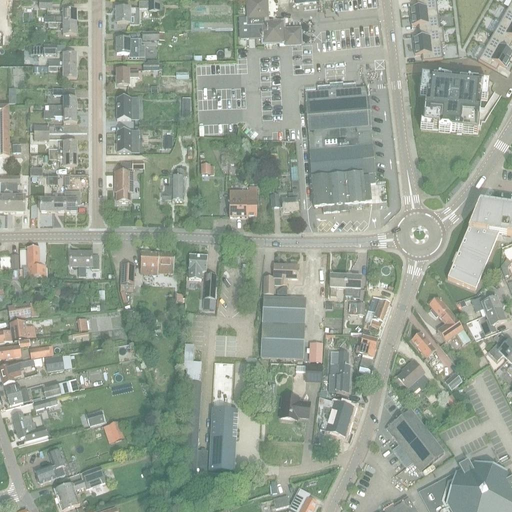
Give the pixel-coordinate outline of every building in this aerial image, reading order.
[(239,20),(239,40),(263,39),(263,44),(269,44),(284,43),(284,46),(301,46),(300,44),(300,29),(283,30),(283,23),(264,24),(264,19),(267,19),(266,0),(246,0),(247,19),(239,20)] [(416,8),(409,9),(410,18),(437,15),(435,0),(415,2),(416,8)] [(511,0),(505,0),(503,6),(508,9),(511,11),(511,0)] [(39,6),(39,10),(52,10),(52,6),(52,1),(39,2),(39,6)] [(138,3),(138,10),(138,11),(148,10),(148,13),(159,13),(159,3),(138,3)] [(511,11),(508,9),(500,22),(511,28),(511,11)] [(138,11),(138,10),(116,10),(116,25),(129,25),(129,26),(138,26),(138,11)] [(57,24),(63,24),(76,25),(76,12),(62,12),(63,18),(44,18),(44,24),(48,24),(57,24)] [(437,15),(410,18),(411,27),(418,26),(419,32),(439,30),(439,29),(437,15)] [(495,19),(488,32),(493,35),(511,45),(511,43),(511,28),(500,22),(495,19)] [(76,25),(63,24),(63,37),(76,37),(76,25)] [(419,38),(412,39),(413,48),(441,45),(444,45),(442,29),(439,29),(439,30),(419,32),(419,38)] [(142,34),(142,43),(159,42),(159,33),(142,34)] [(493,35),(485,48),(509,62),(511,57),(511,53),(508,51),(511,45),(493,35)] [(136,41),(116,41),(116,56),(129,56),(129,60),(138,60),(138,41),(136,41)] [(441,45),(413,48),(414,57),(421,56),(422,62),(443,60),(441,45)] [(44,52),(44,57),(56,56),(56,51),(56,46),(43,47),(43,48),(44,52)] [(480,46),(473,57),(478,61),(478,62),(496,72),(499,66),(505,70),(509,62),(485,48),(485,49),(480,46)] [(57,68),(63,68),(76,68),(76,56),(61,56),(61,63),(48,63),(48,68),(57,68)] [(143,64),(143,72),(158,72),(158,64),(143,64)] [(63,68),(63,81),(76,81),(76,68),(63,68)] [(116,72),(116,87),(128,87),(128,79),(137,79),(137,73),(128,73),(128,72),(116,72)] [(421,79),(420,96),(426,96),(422,130),(477,135),(480,109),(481,101),(487,102),(488,85),(482,85),(467,83),(467,82),(467,80),(468,79),(466,78),(466,79),(464,79),(464,78),(463,78),(462,79),(460,78),(459,78),(457,78),(457,77),(455,77),(455,79),(455,81),(455,82),(421,79)] [(305,94),(306,104),(308,140),(309,152),(310,181),(311,181),(313,209),(322,209),(322,214),(347,212),(347,206),(364,205),(363,204),(370,204),(369,186),(375,186),(374,176),(375,176),(372,147),(371,128),(369,100),(368,100),(368,89),(305,94)] [(48,107),(48,112),(57,112),(76,112),(76,100),(63,100),(63,107),(48,107)] [(138,100),(117,100),(117,122),(138,122),(138,100)] [(0,159),(9,159),(8,108),(0,107),(0,159)] [(57,112),(48,112),(44,112),(43,112),(43,120),(54,120),(54,118),(63,118),(63,124),(76,124),(76,112),(57,112)] [(117,155),(138,155),(138,132),(117,132),(117,155)] [(164,138),(163,148),(171,148),(171,138),(164,138)] [(48,151),(48,156),(57,156),(63,156),(76,156),(76,144),(63,144),(57,144),(57,151),(48,151)] [(255,158),(266,158),(266,148),(256,148),(255,158)] [(57,156),(48,156),(48,160),(54,160),(54,161),(60,161),(60,168),(76,168),(76,156),(63,156),(57,156)] [(288,202),(282,203),(283,213),(298,212),(297,201),(299,201),(296,168),(290,169),(292,194),(288,195),(288,202)] [(174,202),(174,203),(183,203),(183,178),(183,171),(177,171),(177,178),(171,178),(171,188),(166,188),(166,196),(162,196),(162,202),(174,202)] [(133,174),(115,174),(115,194),(116,194),(116,203),(130,203),(130,194),(133,194),(133,174)] [(0,213),(8,214),(9,178),(0,177),(0,213)] [(9,178),(8,214),(24,214),(24,198),(17,198),(17,186),(20,186),(20,178),(9,178)] [(229,219),(257,219),(256,188),(248,188),(248,192),(229,192),(229,219)] [(64,194),(64,200),(64,214),(76,214),(76,207),(79,207),(79,194),(64,194)] [(52,198),(52,214),(64,214),(64,200),(57,200),(57,195),(52,195),(52,198)] [(270,203),(271,210),(280,209),(279,196),(270,197),(270,203)] [(47,201),(40,201),(40,214),(52,214),(52,201),(47,201)] [(478,205),(447,281),(475,292),(498,235),(511,237),(511,236),(511,210),(480,206),(478,205)] [(28,269),(22,269),(22,271),(22,281),(28,280),(28,279),(45,278),(45,269),(38,269),(38,249),(27,249),(28,269)] [(70,254),(70,268),(91,268),(91,271),(99,271),(99,257),(91,257),(91,254),(70,254)] [(140,275),(157,276),(157,270),(163,270),(163,269),(165,269),(165,272),(173,272),(174,256),(141,254),(140,275)] [(189,257),(188,272),(189,272),(188,281),(201,282),(201,273),(206,273),(207,258),(189,257)] [(507,260),(501,267),(507,268),(511,263),(507,260)] [(120,287),(133,287),(134,267),(121,266),(120,287)] [(273,266),(273,279),(273,286),(286,286),(286,280),(297,281),(298,267),(273,266)] [(507,268),(501,267),(505,277),(510,275),(507,268)] [(204,300),(215,301),(216,277),(205,276),(204,300)] [(336,290),(345,290),(345,277),(330,276),(329,290),(330,290),(329,298),(335,299),(336,290)] [(345,290),(344,297),(353,298),(353,300),(359,300),(359,291),(360,291),(360,278),(345,277),(345,290)] [(273,286),(273,279),(263,279),(263,296),(272,296),(273,286)] [(58,287),(51,293),(56,298),(62,292),(58,287)] [(277,293),(277,296),(286,297),(287,288),(283,288),(277,293)] [(260,359),(302,361),(305,300),(263,298),(260,359)] [(368,313),(364,322),(370,324),(372,320),(382,324),(389,305),(373,299),(368,313)] [(483,311),(485,317),(501,311),(496,299),(484,304),(482,299),(471,303),(475,314),(483,311)] [(432,305),(429,308),(432,311),(429,313),(436,320),(438,318),(445,327),(438,332),(446,344),(455,338),(462,347),(470,342),(464,332),(455,319),(439,300),(432,305)] [(8,308),(10,322),(31,319),(31,318),(38,317),(36,304),(29,305),(29,304),(8,308)] [(349,316),(364,317),(364,305),(349,305),(349,316)] [(501,311),(485,317),(488,323),(480,326),(485,338),(495,333),(493,328),(505,323),(501,311)] [(370,328),(379,331),(381,325),(372,322),(370,328)] [(11,332),(8,332),(10,343),(35,340),(34,328),(26,329),(25,323),(10,325),(11,332)] [(0,333),(0,343),(10,343),(8,332),(3,333),(0,333)] [(411,342),(427,360),(436,352),(420,334),(411,342)] [(357,347),(355,355),(361,356),(372,359),(377,341),(363,337),(360,348),(357,347)] [(0,361),(21,358),(19,348),(30,347),(29,341),(18,342),(19,347),(0,349),(0,361)] [(502,358),(506,362),(511,356),(511,344),(509,341),(500,351),(496,346),(488,355),(496,363),(502,358)] [(310,345),(309,364),(321,364),(322,345),(310,345)] [(185,347),(184,363),(184,369),(186,370),(186,381),(187,381),(199,382),(201,364),(192,363),(194,347),(185,347)] [(30,351),(31,360),(50,358),(48,348),(30,351)] [(331,354),(330,366),(332,366),(332,376),(337,376),(337,377),(336,395),(348,396),(349,367),(348,367),(348,355),(331,354)] [(62,359),(45,361),(47,374),(64,371),(71,370),(70,363),(69,357),(62,358),(62,359)] [(359,366),(370,369),(372,362),(362,359),(359,366)] [(407,371),(398,379),(407,390),(405,392),(411,398),(419,390),(423,394),(431,386),(426,381),(422,377),(424,375),(413,363),(406,369),(407,371)] [(0,369),(0,374),(3,385),(14,382),(13,379),(20,377),(18,372),(25,370),(23,364),(16,364),(0,369)] [(306,368),(305,381),(320,381),(321,368),(306,368)] [(445,384),(451,392),(462,383),(455,375),(445,384)] [(75,380),(68,382),(71,393),(78,391),(75,380)] [(186,404),(180,509),(193,510),(194,497),(195,477),(198,477),(201,477),(206,477),(208,453),(205,453),(205,452),(204,451),(202,451),(201,451),(201,452),(197,452),(199,405),(199,404),(200,384),(199,384),(199,382),(187,381),(187,384),(186,404)] [(43,389),(45,398),(60,394),(57,385),(43,389)] [(18,387),(5,390),(9,407),(29,402),(26,390),(20,392),(18,387)] [(445,401),(458,418),(464,413),(451,397),(445,401)] [(309,405),(298,404),(299,400),(282,398),(280,420),(296,422),(296,418),(308,420),(309,405)] [(33,405),(35,412),(57,406),(55,399),(33,405)] [(319,400),(316,419),(322,421),(319,431),(344,439),(353,410),(326,402),(319,400)] [(211,411),(208,473),(234,474),(234,472),(230,472),(232,442),(236,442),(237,412),(211,411)] [(411,412),(387,430),(420,473),(432,464),(444,455),(432,439),(411,412)] [(13,417),(19,440),(25,438),(26,443),(48,437),(45,428),(34,431),(30,416),(23,418),(22,414),(13,417)] [(118,423),(109,427),(114,444),(124,440),(118,423)] [(53,467),(35,474),(39,486),(56,480),(55,480),(65,476),(62,469),(65,468),(59,452),(49,456),(53,467)] [(454,476),(419,494),(428,511),(511,511),(511,479),(508,481),(505,473),(506,474),(507,473),(500,471),(492,469),(474,463),(473,464),(476,464),(470,467),(468,462),(467,463),(458,468),(461,472),(455,475),(456,473),(455,473),(454,476)] [(55,492),(61,511),(64,511),(79,507),(74,492),(84,489),(85,492),(105,485),(100,469),(82,475),(84,482),(55,492)] [(299,491),(289,509),(295,511),(312,511),(316,505),(307,501),(309,497),(299,491)] [(164,492),(164,504),(173,505),(173,493),(164,492)] [(273,501),(276,510),(289,507),(287,498),(273,501)] [(416,511),(408,500),(405,502),(401,504),(401,505),(393,509),(392,508),(391,507),(385,511),(384,511),(416,511)]
